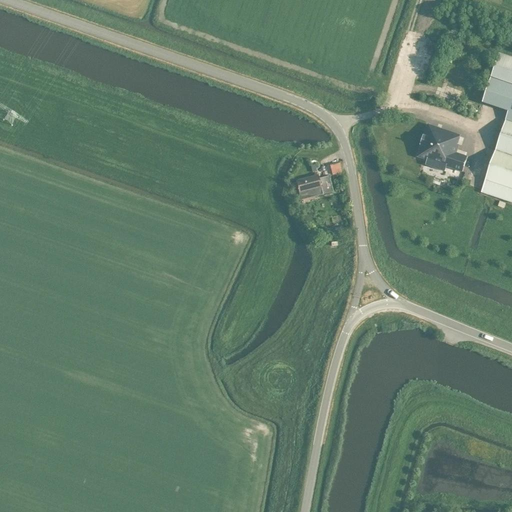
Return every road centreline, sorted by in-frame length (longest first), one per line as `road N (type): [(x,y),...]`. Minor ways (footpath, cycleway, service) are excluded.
road 1 (unclassified): [(364,258),(345,149),(328,118),(10,0)]
road 2 (tertiary): [(303,511),(329,381),(351,320)]
